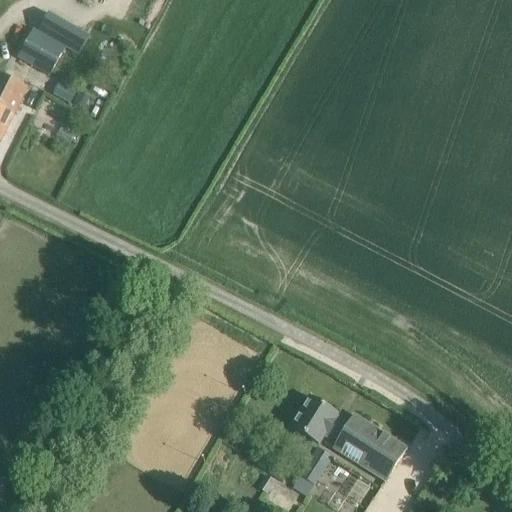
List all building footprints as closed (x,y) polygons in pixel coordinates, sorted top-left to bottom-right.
[(66,47),(34,30),(18,59),(50,77),(66,47)] [(0,142),(1,143),(27,88),(0,75),(0,142)] [(77,94),(59,83),(54,92),(71,104),(77,94)] [(73,107),(83,112),(89,101),(80,96),(73,107)] [(337,415),(311,398),(292,428),(318,445),(324,436),(336,443),(332,449),(387,483),(408,450),(354,416),(348,426),(340,420),(337,425),(333,422),(337,415)] [(332,459),(317,449),(292,490),(307,499),(332,459)] [(257,488),(266,494),(268,496),(277,482),(266,476),(257,488)]
